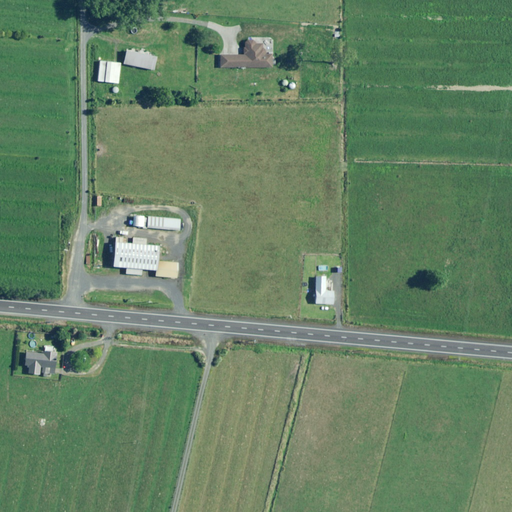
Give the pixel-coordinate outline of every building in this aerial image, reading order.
[(254,40),(245,40),(245,44),(243,44),(243,55),(219,54),(219,67),(271,67),(271,53),(265,53),(265,47),(262,47),(262,43),(254,43),(254,40)] [(153,70),(155,56),(149,55),(149,52),(131,48),(131,51),(126,50),(123,64),(153,70)] [(120,62),(99,60),(97,81),(117,83),(120,62)] [(108,196),(100,196),(100,204),(108,204),(108,196)] [(132,226),(180,230),(181,222),(179,222),(179,219),(175,219),(133,215),(132,226)] [(132,237),(132,243),(125,243),(125,238),(114,237),(111,266),(125,267),(124,273),(141,275),(141,269),(154,270),(154,276),(176,277),(177,262),(156,261),(157,246),(145,245),(145,238),(132,237)] [(320,257),(315,261),(321,268),(326,265),(320,257)] [(336,295),(336,290),(333,290),(333,289),(324,288),(325,276),(315,276),(314,303),(332,304),(333,295),(336,295)] [(55,352),(42,351),(41,353),(25,351),(24,365),(28,365),(27,373),(46,375),(46,373),(53,374),(55,352)]
